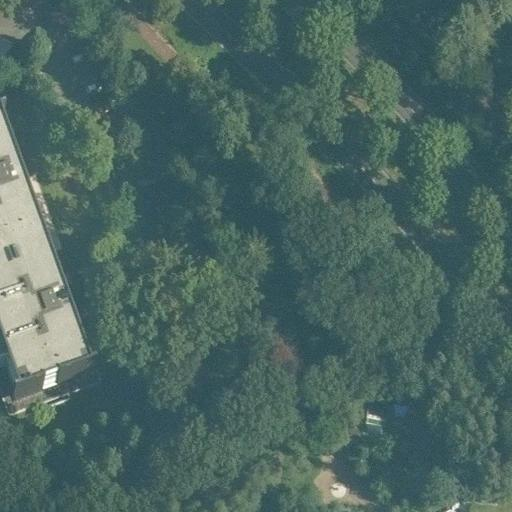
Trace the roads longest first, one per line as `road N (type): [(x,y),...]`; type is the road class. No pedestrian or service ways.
road 1 (secondary): [(198,0),(511,329)]
road 2 (secondary): [(511,236),(289,0)]
